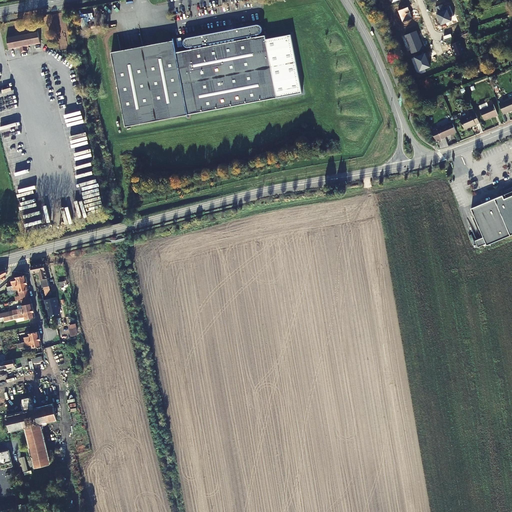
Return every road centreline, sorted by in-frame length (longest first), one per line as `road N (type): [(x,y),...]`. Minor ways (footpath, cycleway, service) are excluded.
road 1 (tertiary): [(16,256),(263,190),(400,167)]
road 2 (tertiary): [(345,0),(397,112)]
